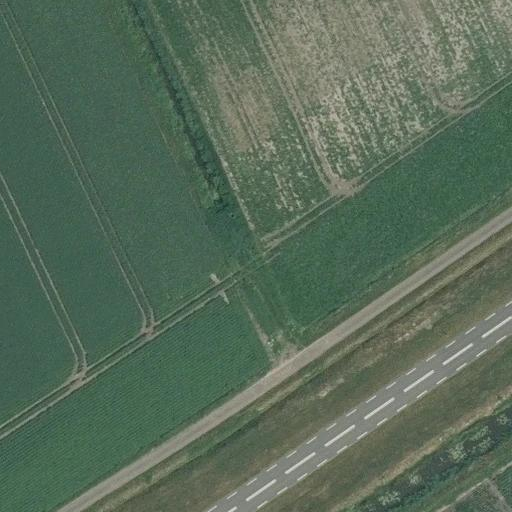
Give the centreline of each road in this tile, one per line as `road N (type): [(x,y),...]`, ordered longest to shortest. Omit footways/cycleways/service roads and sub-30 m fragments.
road 1 (unclassified): [(68,511),(511,213)]
road 2 (primary): [(233,511),(511,318)]
